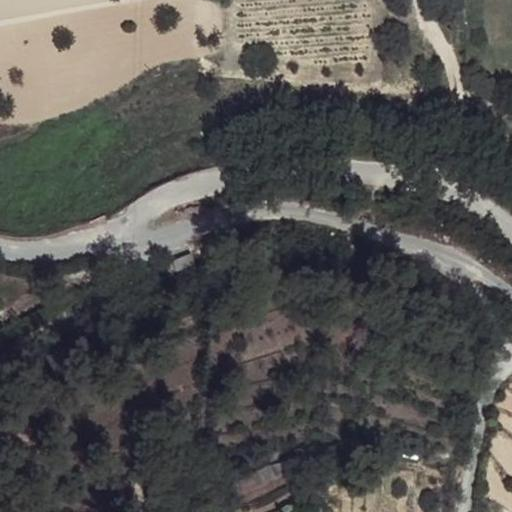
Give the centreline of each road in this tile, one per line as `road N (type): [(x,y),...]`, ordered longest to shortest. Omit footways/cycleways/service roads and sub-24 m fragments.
road 1 (unclassified): [(0,240),(40,252),(294,169),(389,189),(428,207)]
road 2 (unknown): [(0,363),(68,315),(117,223)]
road 3 (unclassified): [(511,366),(500,364),(478,409),(455,511)]
